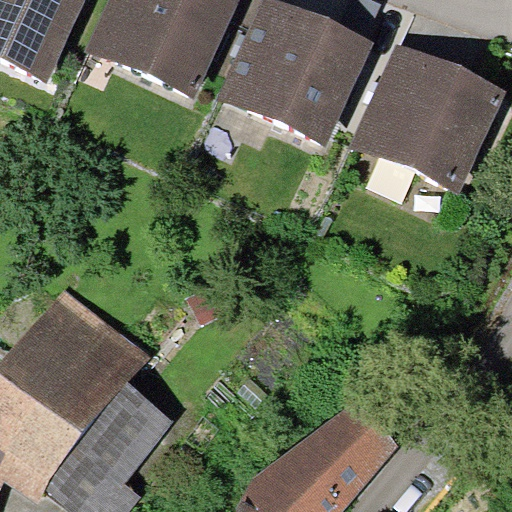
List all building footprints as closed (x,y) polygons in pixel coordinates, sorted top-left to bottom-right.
[(0,0),(0,61),(48,83),(83,0),(0,0)] [(108,0),(86,50),(195,99),(239,0),(108,0)] [(276,0),(263,0),(220,98),(328,146),(374,44),(365,40),(338,27),(276,0)] [(370,0),(350,0),(338,27),(365,40),(381,5),(370,0)] [(398,41),(353,144),(461,193),(507,90),(398,41)] [(0,367),(0,491),(5,482),(37,503),(45,491),(72,511),(127,511),(140,497),(126,484),(173,421),(129,380),(150,357),(66,290),(0,367)] [(356,400),(254,478),(235,511),(342,511),(399,446),(356,400)]
